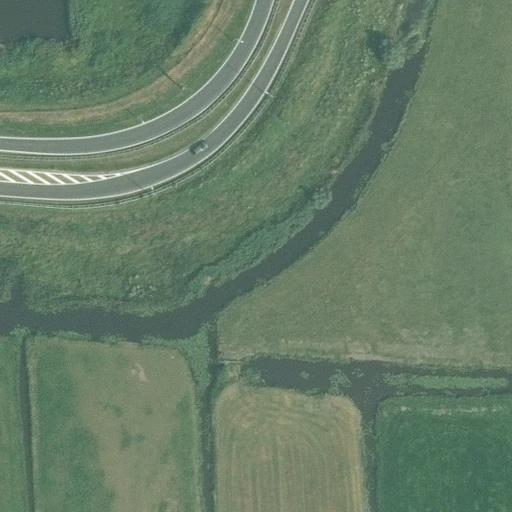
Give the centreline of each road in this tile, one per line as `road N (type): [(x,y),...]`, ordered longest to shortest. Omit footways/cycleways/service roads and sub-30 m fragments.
road 1 (trunk): [(0,189),(116,189),(196,163),(275,69),(305,0)]
road 2 (trunk): [(267,0),(253,44),(213,94),(173,124),(73,151),(0,145)]
